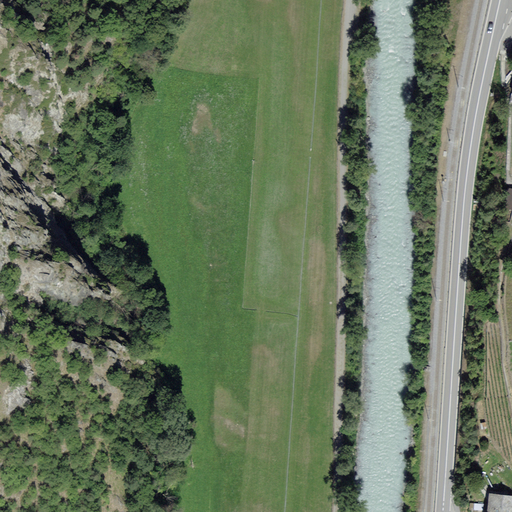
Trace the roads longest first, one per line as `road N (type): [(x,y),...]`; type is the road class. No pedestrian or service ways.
road 1 (unclassified): [(351,0),(335,511)]
road 2 (secondary): [(442,511),(463,206),(499,9)]
